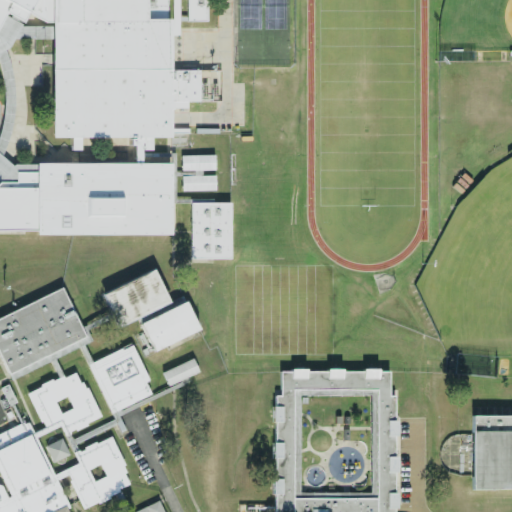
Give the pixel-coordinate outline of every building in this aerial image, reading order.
[(0,0),(168,0),(168,70),(201,70),(200,104),(170,104),(169,136),(139,138),(139,162),(168,163),(167,233),(0,233),(0,175),(1,174),(10,163),(66,163),(67,138),(48,137),(47,23),(27,12),(7,51),(0,40),(0,0)] [(214,155),(181,155),(181,170),(215,170),(214,155)] [(182,191),(215,190),(215,175),(181,175),(182,191)] [(189,204),(229,204),(229,259),(188,259),(189,204)] [(100,296),(150,271),(167,301),(115,327),(100,296)] [(0,363),(0,317),(59,288),(84,337),(6,375),(0,363)] [(139,324),(183,301),(197,330),(151,353),(139,324)] [(87,364),(129,344),(147,380),(143,382),(150,394),(111,413),(87,364)] [(162,372),(168,385),(198,372),(193,359),(162,372)] [(272,511),(272,397),(277,397),(279,372),(386,372),(386,396),(392,396),(392,511),(272,511)] [(0,511),(0,434),(25,422),(31,433),(44,427),(25,393),(38,385),(50,380),(72,373),(86,389),(99,417),(69,433),(77,450),(109,436),(123,465),(129,485),(118,493),(84,510),(67,476),(55,481),(69,507),(65,510),(66,511),(0,511)] [(469,417),(511,416),(511,490),(469,490),(469,417)] [(135,511),(157,501),(162,511),(135,511)]
